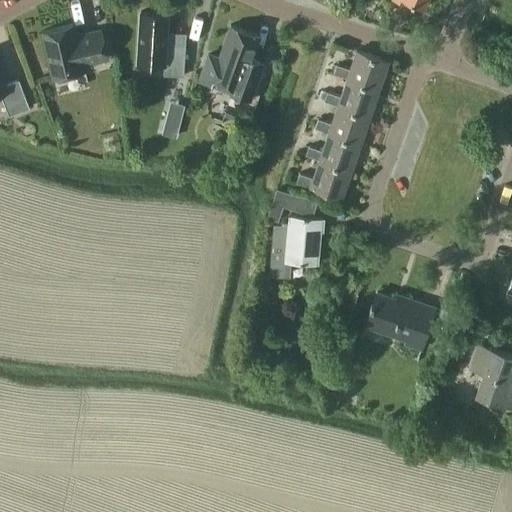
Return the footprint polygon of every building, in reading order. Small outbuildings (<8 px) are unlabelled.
[(164,63),(163,74),(183,75),(185,43),(166,42),(168,12),(140,11),(137,61),(164,63)] [(53,77),(84,69),(83,63),(108,57),(101,28),(76,34),(73,23),(42,30),(53,77)] [(209,53),(205,65),(210,76),(229,83),(226,91),(249,99),(254,86),(263,62),(249,57),(258,34),(230,24),(230,25),(232,26),(220,57),(209,53)] [(333,72),(347,77),(379,87),(389,59),(356,49),(350,68),(336,63),(333,72)] [(9,114),(29,106),(19,78),(5,83),(0,70),(0,66),(2,66),(0,61),(0,92),(1,93),(9,114)] [(337,104),(370,115),(379,87),(347,77),(340,95),(327,90),(324,99),(337,104)] [(315,126),(328,131),(361,142),(370,115),(337,104),(331,122),(318,117),(315,126)] [(236,105),(231,116),(241,120),(245,109),(236,105)] [(164,122),(161,133),(175,136),(178,125),(164,122)] [(305,153),(319,158),(352,169),(361,142),(328,131),(322,149),(308,145),(305,153)] [(342,196),(352,169),(319,158),(313,177),(299,172),(296,180),(342,196)] [(278,219),(283,204),(304,212),(309,197),(300,194),(300,195),(277,188),(267,216),(278,219)] [(321,230),(323,217),(291,214),(290,220),(282,220),(281,223),(274,222),(269,274),(289,275),(291,260),(317,263),(319,230),(321,230)] [(421,347),(435,306),(407,296),(406,301),(376,291),(365,323),(406,337),(405,342),(421,347)] [(446,313),(435,309),(430,321),(442,325),(446,313)] [(506,404),(511,386),(511,352),(478,341),(470,367),(483,371),(475,394),(506,404)]
